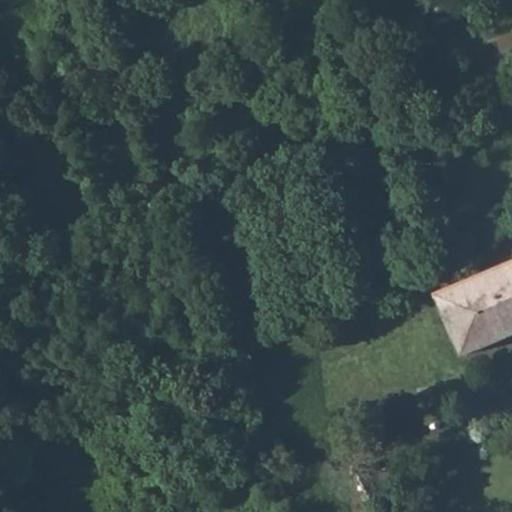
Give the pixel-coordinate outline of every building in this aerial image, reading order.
[(468,251),(482,244),(478,233),(463,240),(468,251)] [(154,258),(153,250),(140,252),(142,260),(154,258)] [(511,257),(448,283),(471,343),(511,327),(511,257)] [(378,294),(402,283),(396,270),(378,294)] [(248,366),(265,423),(285,418),(262,342),(252,346),(243,350),(248,366)] [(166,432),(164,425),(156,428),(159,435),(166,432)] [(377,511),(356,464),(337,471),(341,481),(347,495),(298,511),(377,511)] [(347,495),(341,481),(285,497),(289,511),(292,511),(298,511),(347,495)]
